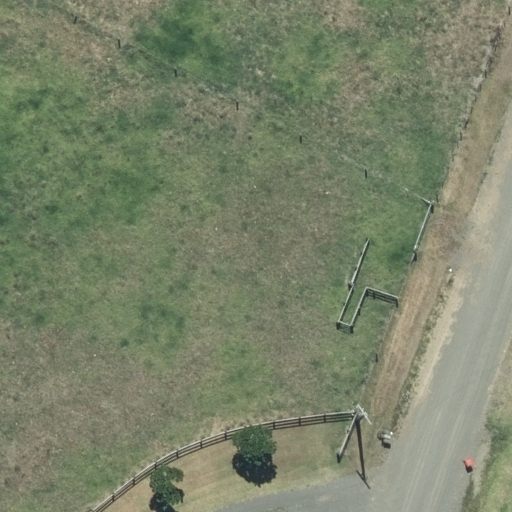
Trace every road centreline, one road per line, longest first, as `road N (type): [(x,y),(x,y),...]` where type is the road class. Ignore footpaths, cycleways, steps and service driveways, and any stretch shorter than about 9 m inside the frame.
road 1 (unknown): [(450,411),(209,434),(138,454),(62,511)]
road 2 (residential): [(412,511),(511,246)]
